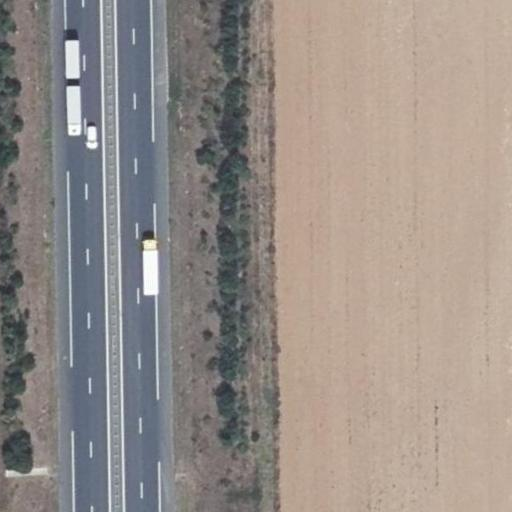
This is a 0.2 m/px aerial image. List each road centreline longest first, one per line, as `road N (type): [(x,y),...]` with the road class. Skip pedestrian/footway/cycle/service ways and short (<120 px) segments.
road 1 (motorway): [(82,0),(91,511)]
road 2 (motorway): [(142,511),(133,0)]
